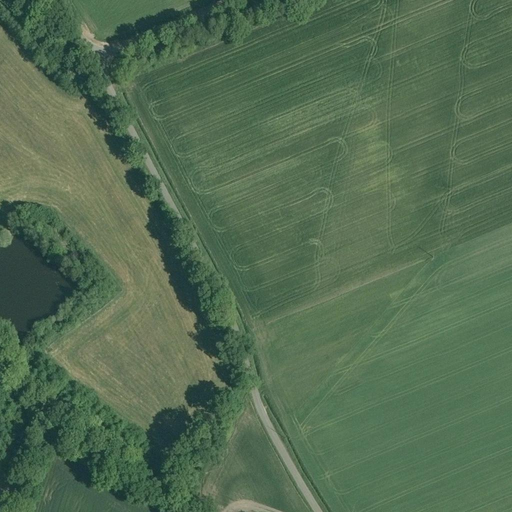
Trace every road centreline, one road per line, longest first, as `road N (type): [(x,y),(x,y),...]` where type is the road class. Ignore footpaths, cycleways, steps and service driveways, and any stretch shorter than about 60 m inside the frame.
road 1 (unclassified): [(98,58),(251,364),(256,404),(320,511)]
road 2 (unclassified): [(239,0),(98,58)]
